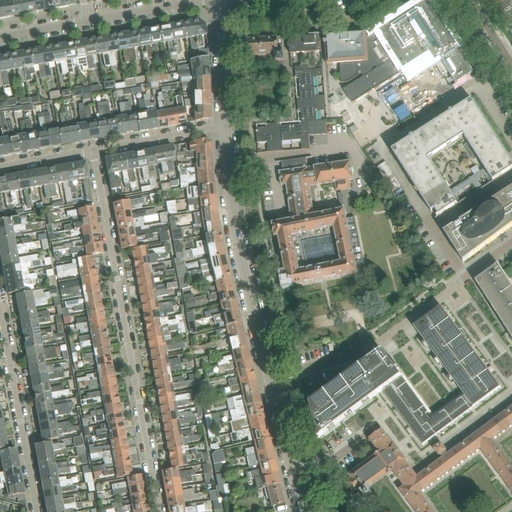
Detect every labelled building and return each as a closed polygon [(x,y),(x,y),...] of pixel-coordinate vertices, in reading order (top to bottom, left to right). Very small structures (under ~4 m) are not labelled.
[(10,17),(11,16),(13,16),(10,0),(9,1),(5,1),(4,0),(0,0),(0,8),(2,18),(6,17),(7,18),(10,17)] [(19,16),(19,14),(24,14),(21,0),(11,0),(10,0),(13,16),(15,15),(16,16),(19,16)] [(21,0),(24,14),(28,13),(29,14),(32,13),(33,12),(34,12),(31,0),(21,0)] [(31,0),(34,12),(35,12),(36,12),(39,12),(39,11),(44,10),(41,0),(31,0)] [(52,9),(53,8),(54,8),(52,0),(41,0),(44,10),(48,9),(49,10),(52,9)] [(52,0),(54,8),(55,8),(56,9),(59,8),(60,7),(64,6),(62,0),(52,0)] [(369,35),(366,35),(369,81),(348,82),(350,86),(344,90),(352,104),(373,91),(372,91),(374,90),(431,54),(434,58),(432,60),(443,76),(444,76),(443,74),(448,71),(455,84),(474,72),(458,47),(457,47),(456,46),(455,44),(456,43),(428,0),(414,0),(392,14),(395,18),(389,21),(384,25),(369,35)] [(511,6),(506,0),(490,0),(499,13),(511,6)] [(199,20),(193,21),(197,47),(203,46),(202,35),(206,35),(205,24),(199,20)] [(198,49),(193,21),(188,22),(187,21),(184,22),(183,23),(181,24),(184,39),(185,38),(189,38),(192,50),(198,49)] [(175,53),(176,53),(181,52),(182,52),(179,39),(184,39),(181,24),(180,24),(179,23),(176,24),(175,25),(170,26),(175,53)] [(175,53),(170,26),(166,26),(165,26),(162,26),(161,27),(159,28),(161,43),(163,42),(167,42),(169,54),(175,53)] [(153,29),(148,30),(153,58),(159,57),(157,44),(161,43),(159,28),(158,28),(156,27),(154,28),(153,28),(153,29)] [(139,39),(138,39),(139,47),(141,46),(145,46),(147,59),(153,58),(148,30),(144,30),(142,30),(140,30),(139,31),(138,31),(139,39)] [(130,33),(126,34),(131,62),(137,61),(134,48),(139,47),(138,39),(139,39),(138,31),(136,32),(135,32),(134,31),(131,32),(130,33)] [(327,64),(345,63),(346,83),(348,83),(348,82),(369,81),(366,35),(366,31),(324,34),(325,41),(324,41),(324,44),(325,44),(327,64)] [(131,62),(126,34),(121,34),(120,34),(117,34),(116,35),(116,36),(118,50),(123,50),(125,63),(131,62)] [(320,34),(310,35),(311,52),(321,52),(320,34)] [(114,51),(118,50),(116,36),(115,36),(114,35),(111,35),(110,37),(105,37),(111,66),(116,65),(114,51)] [(300,53),(311,52),(310,35),(299,36),(300,53)] [(290,54),(300,53),(299,36),(289,36),(289,38),(290,54)] [(111,66),(105,37),(101,38),(100,37),(97,38),(96,39),(95,39),(97,47),(95,47),(96,55),(103,53),(105,67),(111,66)] [(278,37),(247,39),(248,55),(275,53),(276,61),(278,61),(283,61),(284,61),(284,54),(284,51),(283,51),(282,37),(278,37)] [(88,41),(83,41),(88,70),(94,69),(93,64),(98,63),(96,55),(95,47),(97,47),(95,39),(94,39),(93,40),(91,39),(89,39),(88,41)] [(75,42),(74,43),(73,43),(77,66),(82,65),(83,71),(88,70),(83,41),(79,42),(78,41),(75,42)] [(67,44),(63,45),(68,73),(74,72),(73,67),(77,66),(73,43),(72,43),(71,43),(68,43),(67,44)] [(54,54),(52,55),(54,62),(55,62),(56,65),(61,64),(62,74),(68,73),(63,45),(59,46),(57,45),(54,46),(54,47),(53,47),(54,54)] [(45,48),(40,49),(46,78),(51,77),(50,66),(54,66),(54,62),(52,55),(54,54),(53,47),(51,47),(50,47),(49,47),(46,47),(45,48)] [(46,78),(40,49),(36,50),(35,49),(32,50),(31,51),(30,51),(33,66),(38,65),(40,79),(42,87),(47,86),(46,78)] [(178,72),(208,66),(207,49),(203,50),(198,50),(199,54),(200,58),(192,60),(190,60),(190,64),(177,67),(178,72)] [(25,52),(21,53),(26,81),(31,80),(30,75),(35,75),(33,66),(30,51),(29,50),(26,51),(25,52)] [(11,55),(9,55),(12,70),(13,70),(18,69),(20,82),(26,81),(21,53),(16,54),(15,53),(12,53),(11,55)] [(3,55),(2,56),(0,56),(0,65),(4,85),(9,84),(7,71),(11,70),(12,70),(9,55),(7,55),(6,54),(3,55)] [(209,77),(208,66),(178,72),(180,83),(194,80),(209,77)] [(302,70),(295,70),(295,77),(298,77),(299,88),(314,87),(314,77),(323,77),(323,69),(308,70),(308,69),(302,70)] [(193,93),(209,92),(209,77),(194,80),(194,85),(192,85),(193,93)] [(136,86),(135,83),(134,78),(124,80),(124,83),(125,88),(136,86)] [(115,88),(114,85),(114,81),(103,83),(105,90),(115,88)] [(71,88),(71,90),(72,96),(72,97),(82,95),(83,95),(81,88),(81,86),(71,88)] [(93,94),(93,92),(92,86),(81,88),(83,95),(83,96),(92,94),(93,94)] [(315,96),(314,87),(299,88),(300,100),(297,100),(298,105),(325,103),(325,96),(315,96)] [(48,93),(50,100),(58,98),(60,96),(59,91),(48,93)] [(194,100),(195,106),(210,106),(209,92),(193,93),(193,100),(194,100)] [(159,128),(168,126),(163,99),(163,97),(162,93),(158,93),(159,97),(157,98),(158,100),(160,112),(156,113),(159,128)] [(29,98),(30,103),(30,105),(32,105),(40,103),(39,96),(29,98)] [(178,109),(174,110),(177,125),(186,123),(181,96),(176,97),(178,109)] [(17,103),(16,98),(6,100),(7,102),(8,107),(15,106),(17,103)] [(176,117),(174,110),(173,102),(169,103),(168,98),(163,99),(168,126),(177,125),(176,117)] [(141,113),(136,113),(140,132),(149,130),(144,101),(143,99),(138,100),(141,113)] [(453,198),(489,175),(493,181),(511,168),(511,162),(511,161),(471,99),(392,151),(431,212),(435,210),(438,215),(457,203),(453,198)] [(149,130),(159,128),(156,113),(155,110),(154,102),(150,103),(149,100),(144,101),(149,130)] [(108,101),(103,102),(104,106),(109,136),(112,135),(114,136),(116,136),(117,134),(119,134),(116,117),(111,118),(108,101)] [(130,101),(125,103),(130,132),(134,131),(135,132),(140,132),(136,113),(133,114),(130,101)] [(100,120),(96,120),(99,137),(100,137),(101,139),(104,138),(105,136),(109,136),(104,106),(103,102),(97,103),(100,120)] [(122,116),(116,117),(119,134),(121,133),(122,135),(125,134),(126,133),(130,132),(125,103),(119,103),(122,116)] [(303,122),(303,125),(308,124),(308,122),(314,121),(317,121),(316,111),(326,111),(325,103),(298,105),(298,111),(301,110),(302,122),(303,122)] [(81,123),(77,124),(80,141),(81,141),(82,142),(85,142),(86,140),(89,139),(83,107),(83,104),(78,105),(81,123)] [(89,139),(93,139),(95,140),(98,139),(98,138),(99,137),(96,120),(92,121),(89,106),(83,107),(89,139)] [(195,106),(193,106),(193,114),(195,114),(195,116),(195,121),(210,119),(210,106),(195,106)] [(70,107),(64,108),(65,113),(70,143),(75,142),(76,143),(79,143),(79,141),(80,141),(77,124),(73,125),(70,107)] [(7,156),(8,154),(11,154),(6,124),(4,112),(0,112),(0,122),(3,138),(0,138),(0,150),(1,155),(3,155),(4,156),(7,156)] [(49,112),(43,113),(44,113),(50,147),(53,146),(54,147),(57,147),(58,145),(59,145),(60,145),(57,128),(56,128),(52,129),(49,116),(49,112)] [(41,131),(37,132),(40,148),(41,148),(42,149),(45,149),(45,147),(50,147),(44,113),(38,114),(39,118),(41,131)] [(58,128),(57,128),(60,145),(61,144),(62,144),(63,146),(66,145),(67,143),(70,143),(65,113),(60,114),(62,127),(58,128)] [(31,150),(34,149),(36,151),(38,150),(39,148),(40,148),(37,132),(33,132),(30,119),(25,120),(31,150)] [(11,120),(6,121),(6,124),(11,154),(15,153),(17,154),(20,153),(20,152),(21,152),(18,135),(14,136),(11,120)] [(27,151),(31,150),(25,120),(19,121),(22,134),(18,135),(21,152),(22,152),(23,153),(26,152),(27,151)] [(292,141),(291,126),(279,126),(279,123),(273,124),(275,152),(283,151),(282,141),(292,141)] [(256,128),(257,143),(267,143),(268,152),(275,152),(273,124),(268,124),(268,127),(266,127),(256,128)] [(309,136),(308,124),(303,125),(291,126),(292,141),(301,140),(302,150),(310,149),(309,136)] [(349,129),(352,134),(358,130),(355,125),(349,129)] [(206,139),(185,143),(186,152),(211,151),(211,143),(206,139)] [(175,161),(172,146),(162,148),(168,174),(173,173),(171,162),(175,161)] [(162,148),(154,149),(156,164),(160,164),(162,176),(168,174),(162,148)] [(156,164),(154,149),(144,151),(149,180),(150,186),(151,188),(156,187),(155,182),(152,166),(157,165),(156,164)] [(144,181),(149,180),(144,151),(134,153),(137,169),(141,168),(144,181)] [(196,157),(196,163),(212,163),(211,151),(186,152),(179,152),(176,152),(176,157),(186,156),(186,158),(196,157)] [(134,153),(124,155),(130,187),(131,190),(137,189),(136,186),(133,170),(137,169),(134,153)] [(130,187),(124,155),(115,156),(118,173),(122,172),(125,188),(130,187)] [(105,158),(112,197),(122,195),(119,179),(118,173),(115,156),(105,158)] [(350,161),(314,167),(307,168),(306,158),(285,161),(276,162),(276,163),(281,162),(282,171),(279,172),(281,186),(286,185),(286,186),(286,187),(287,191),(287,193),(288,196),(289,204),(289,207),(290,210),(291,220),(272,223),(272,224),(275,237),(278,237),(286,273),(282,274),(285,288),(293,286),(357,273),(355,262),(363,260),(355,217),(347,218),(345,209),(313,215),(309,185),(316,184),(316,185),(334,182),(335,191),(350,189),(349,180),(353,180),(350,161)] [(75,164),(78,180),(83,179),(86,195),(81,196),(81,198),(82,203),(92,201),(85,162),(75,164)] [(178,164),(180,176),(213,173),(212,163),(196,163),(197,168),(187,168),(182,169),(182,164),(178,164)] [(79,185),(78,180),(75,164),(65,165),(71,194),(76,193),(75,186),(79,185)] [(65,165),(56,167),(59,183),(63,183),(66,199),(67,205),(73,204),(72,200),(71,194),(65,165)] [(55,184),(59,183),(56,167),(46,169),(51,198),(57,197),(55,184)] [(436,217),(435,218),(463,262),(511,225),(511,168),(493,181),(489,183),(482,188),(477,191),(460,201),(457,203),(438,215),(436,216),(436,217)] [(36,171),(39,187),(44,186),(46,199),(51,198),(46,169),(36,171)] [(34,188),(39,187),(36,171),(26,173),(31,201),(37,201),(34,188)] [(26,173),(16,174),(19,191),(24,190),(27,206),(32,205),(31,201),(26,173)] [(213,173),(180,176),(180,182),(181,188),(185,188),(188,188),(188,182),(198,181),(198,186),(214,185),(213,173)] [(15,191),(19,191),(16,174),(7,176),(12,205),(18,204),(15,191)] [(7,176),(0,177),(0,194),(4,193),(7,206),(12,205),(7,176)] [(188,188),(185,188),(187,200),(188,199),(215,196),(214,185),(198,186),(188,188)] [(158,194),(149,195),(151,204),(162,202),(160,196),(158,194)] [(142,196),(113,202),(115,213),(130,210),(142,208),(141,204),(143,204),(142,196)] [(201,211),(216,209),(216,208),(215,196),(188,199),(188,206),(193,205),(194,212),(201,211)] [(172,202),(166,203),(168,214),(170,215),(174,214),(172,202)] [(78,210),(67,212),(68,217),(79,215),(80,219),(95,216),(93,207),(78,210)] [(130,210),(115,213),(117,222),(144,218),(157,215),(156,209),(142,211),(131,214),(130,210)] [(192,219),(193,226),(218,222),(216,209),(201,211),(201,212),(202,218),(192,219)] [(44,214),(45,222),(46,226),(51,225),(53,224),(51,212),(44,214)] [(167,223),(166,214),(159,215),(161,224),(165,223),(167,223)] [(65,231),(70,230),(97,225),(95,216),(80,219),(81,223),(64,226),(65,231)] [(19,217),(0,220),(0,229),(25,226),(27,225),(26,219),(20,221),(19,217)] [(144,223),(144,218),(117,222),(118,231),(141,227),(143,227),(142,223),(144,223)] [(204,231),(205,236),(220,233),(218,222),(193,226),(194,233),(204,231)] [(83,237),(98,235),(97,225),(70,230),(71,236),(83,234),(83,237)] [(25,226),(0,229),(0,239),(14,237),(22,235),(21,232),(25,231),(25,226)] [(141,227),(118,231),(120,240),(150,235),(149,231),(149,229),(141,231),(141,227)] [(222,244),(220,233),(205,236),(206,240),(196,242),(197,249),(222,244)] [(53,252),(61,251),(100,244),(98,235),(83,237),(84,241),(72,243),(64,244),(64,246),(52,248),(53,252)] [(152,235),(150,235),(120,240),(121,249),(137,247),(136,243),(148,240),(147,239),(152,239),(152,235)] [(14,237),(0,239),(0,248),(33,243),(32,237),(14,240),(14,237)] [(33,243),(0,248),(0,251),(1,258),(17,255),(28,253),(27,249),(35,248),(34,242),(33,243)] [(173,244),(175,254),(182,252),(180,242),(173,244)] [(87,256),(102,253),(100,244),(61,251),(62,256),(74,254),(76,253),(77,257),(87,256)] [(222,244),(197,249),(182,252),(175,254),(176,259),(174,259),(175,266),(182,265),(181,259),(198,255),(209,253),(210,258),(225,254),(222,244)] [(132,249),(133,258),(160,253),(165,253),(164,247),(148,250),(147,247),(132,249)] [(134,263),(133,263),(134,267),(135,267),(150,264),(157,263),(156,259),(161,258),(160,253),(133,258),(134,263)] [(227,267),(225,254),(210,258),(199,260),(202,272),(227,267)] [(17,255),(1,258),(3,267),(31,262),(40,260),(39,255),(18,259),(17,255)] [(56,273),(94,266),(92,257),(77,259),(78,263),(55,267),(56,273)] [(31,262),(3,267),(4,276),(28,272),(27,268),(32,267),(31,262)] [(135,269),(134,269),(135,273),(136,273),(136,276),(167,271),(166,265),(158,266),(158,267),(151,268),(150,264),(135,267),(135,269)] [(511,264),(504,271),(498,264),(475,281),(511,338),(511,264)] [(80,274),(81,277),(95,275),(95,274),(97,273),(96,270),(95,270),(94,266),(56,273),(57,278),(80,274)] [(227,267),(202,272),(204,283),(215,281),(230,277),(227,267)] [(183,268),(176,270),(177,278),(182,277),(199,273),(198,268),(184,271),(183,268)] [(138,285),(154,282),(153,279),(175,275),(174,270),(167,271),(136,276),(137,281),(136,281),(137,285),(138,285)] [(28,272),(4,276),(6,285),(35,280),(37,279),(37,274),(29,276),(28,272)] [(60,291),(71,289),(97,284),(96,280),(98,279),(97,276),(96,276),(95,275),(81,277),(82,281),(59,285),(60,291)] [(206,288),(207,295),(232,288),(230,277),(215,281),(216,286),(206,288)] [(35,280),(6,285),(8,294),(33,289),(32,286),(36,285),(35,280)] [(138,287),(137,287),(138,290),(139,290),(140,294),(172,289),(177,288),(176,281),(166,283),(166,285),(154,287),(154,282),(138,285),(138,287)] [(76,297),(84,296),(99,293),(99,292),(100,291),(99,288),(98,288),(97,284),(71,289),(60,291),(61,296),(75,293),(76,297)] [(18,304),(46,298),(52,297),(59,296),(57,287),(55,288),(56,293),(49,295),(48,293),(42,294),(42,290),(16,294),(16,295),(13,296),(14,301),(17,300),(18,304)] [(191,287),(182,289),(183,296),(184,301),(191,299),(193,298),(192,294),(191,287)] [(220,303),(235,300),(232,288),(207,295),(209,301),(219,299),(220,303)] [(141,303),(157,301),(156,297),(168,295),(168,294),(172,293),(172,289),(140,294),(141,299),(140,299),(140,302),(141,303)] [(85,299),(67,302),(68,308),(74,307),(100,302),(100,298),(101,297),(100,294),(99,294),(99,293),(84,296),(85,299)] [(18,304),(19,312),(35,310),(35,307),(48,304),(46,298),(18,304)] [(191,299),(184,301),(186,308),(193,306),(191,299)] [(235,300),(220,303),(222,308),(211,311),(213,317),(238,311),(235,300)] [(141,303),(143,312),(173,307),(172,301),(169,302),(157,304),(157,301),(141,303)] [(101,306),(100,302),(74,307),(75,312),(87,310),(87,313),(102,311),(102,310),(103,309),(102,306),(101,306)] [(381,349),(309,402),(318,437),(319,438),(382,391),(422,445),(500,387),(440,306),(413,326),(463,394),(431,418),(430,419),(429,419),(425,414),(428,412),(381,349)] [(145,321),(167,318),(166,314),(171,313),(174,312),(173,307),(143,312),(144,317),(143,317),(143,320),(145,321)] [(36,313),(35,310),(19,312),(21,322),(49,317),(55,316),(56,315),(55,310),(36,313)] [(102,312),(102,311),(87,313),(88,317),(75,320),(76,325),(104,320),(103,316),(104,315),(104,312),(102,312)] [(241,323),(238,311),(213,317),(214,323),(217,322),(219,328),(226,326),(241,323)] [(146,327),(146,331),(184,324),(182,315),(175,316),(175,320),(167,321),(167,318),(145,321),(145,323),(144,323),(144,326),(146,327)] [(21,322),(22,331),(38,328),(38,324),(50,322),(49,317),(21,322)] [(104,324),(104,320),(76,325),(77,330),(90,328),(91,332),(105,329),(105,328),(106,327),(106,324),(104,324)] [(193,334),(197,333),(194,321),(193,322),(188,323),(189,332),(193,334)] [(226,328),(216,330),(216,331),(219,342),(244,335),(243,332),(243,331),(241,323),(226,326),(226,328)] [(186,333),(184,324),(146,331),(147,335),(146,335),(147,339),(148,339),(148,340),(170,336),(169,332),(177,331),(178,335),(186,333)] [(39,332),(38,328),(22,331),(24,340),(52,335),(51,330),(39,332)] [(106,330),(105,329),(91,332),(91,335),(78,338),(79,343),(107,338),(106,334),(107,333),(107,330),(106,330)] [(24,340),(26,349),(42,346),(41,343),(57,340),(56,339),(64,337),(63,333),(58,334),(52,335),(24,340)] [(231,346),(232,350),(247,347),(244,335),(219,342),(197,347),(192,348),(193,353),(215,347),(216,349),(220,348),(231,346)] [(149,344),(150,349),(182,343),(180,337),(170,339),(170,336),(148,340),(148,341),(147,341),(148,344),(149,344)] [(108,342),(107,338),(79,343),(80,348),(93,345),(94,349),(109,347),(108,346),(110,345),(109,342),(108,342)] [(182,343),(150,349),(151,359),(167,356),(166,351),(182,348),(182,343)] [(292,346),(293,358),(324,356),(323,344),(292,346)] [(42,346),(26,349),(27,358),(56,353),(55,347),(42,350),(42,346)] [(109,348),(109,347),(94,349),(95,353),(82,356),(83,361),(110,356),(109,352),(111,351),(110,348),(109,348)] [(218,366),(224,364),(249,358),(247,347),(232,350),(233,356),(223,358),(223,360),(217,362),(218,366)] [(29,367),(29,368),(45,365),(45,364),(44,361),(57,358),(56,353),(27,358),(29,367)] [(112,365),(110,356),(83,361),(84,367),(97,364),(97,368),(97,369),(112,366),(112,365)] [(153,369),(176,365),(181,364),(180,358),(168,361),(167,356),(151,359),(153,369)] [(236,368),(237,373),(252,369),(252,368),(251,363),(249,358),(224,364),(218,366),(219,372),(226,370),(236,368)] [(155,378),(170,375),(170,371),(182,369),(181,364),(176,365),(153,369),(154,373),(153,374),(153,377),(155,377),(155,378)] [(45,366),(45,365),(29,368),(29,369),(31,378),(62,373),(61,367),(53,369),(52,365),(45,366)] [(86,378),(76,379),(76,383),(84,381),(86,381),(114,376),(112,367),(112,366),(97,369),(98,369),(94,370),(95,374),(85,376),(86,378)] [(228,380),(230,386),(255,380),(252,369),(237,373),(238,377),(228,380)] [(31,378),(33,387),(49,384),(48,381),(64,378),(63,373),(62,373),(31,378)] [(156,383),(157,387),(184,382),(183,377),(171,379),(170,375),(155,378),(155,379),(154,380),(155,382),(156,383)] [(88,390),(101,388),(116,385),(115,384),(117,383),(116,380),(115,380),(114,376),(86,381),(87,386),(88,390)] [(158,396),(174,393),(173,389),(195,385),(194,380),(189,381),(184,382),(157,387),(157,391),(156,392),(157,395),(158,395),(158,396)] [(207,380),(198,382),(197,382),(199,394),(208,392),(209,391),(207,380)] [(256,384),(255,380),(230,386),(231,393),(242,390),(243,395),(257,391),(256,385),(256,384)] [(49,388),(49,384),(33,387),(34,396),(63,391),(62,386),(49,388)] [(116,386),(116,385),(101,388),(102,392),(90,394),(86,394),(87,399),(117,394),(116,390),(118,389),(117,386),(116,386)] [(73,390),(69,390),(63,391),(34,396),(36,405),(52,402),(51,399),(67,396),(70,395),(69,393),(76,392),(75,389),(73,390)] [(243,395),(232,397),(235,409),(260,403),(257,391),(243,395)] [(208,392),(199,394),(200,403),(204,402),(203,396),(208,395),(208,392)] [(158,397),(157,397),(158,401),(159,401),(160,404),(187,400),(192,399),(191,396),(191,394),(174,397),(174,393),(158,396),(158,397)] [(103,402),(104,405),(119,403),(119,402),(120,401),(119,398),(118,398),(117,394),(87,399),(79,401),(81,409),(88,408),(88,405),(103,402)] [(161,413),(177,411),(176,407),(188,405),(187,400),(160,404),(161,409),(159,409),(160,413),(161,413)] [(53,406),(52,402),(36,405),(38,414),(62,410),(71,408),(74,408),(73,402),(68,403),(53,406)] [(89,415),(82,416),(83,418),(86,418),(90,417),(93,417),(120,412),(120,408),(121,407),(120,404),(119,404),(119,403),(104,405),(105,409),(89,412),(89,415)] [(235,409),(229,410),(232,422),(263,414),(260,403),(235,409)] [(351,479),(346,483),(349,488),(353,493),(358,489),(364,498),(371,493),(370,491),(370,492),(368,488),(386,475),(387,474),(392,471),(396,476),(399,480),(404,486),(399,490),(415,511),(433,511),(420,493),(426,488),(480,449),(511,491),(511,467),(492,440),(511,425),(511,406),(447,455),(445,451),(446,450),(441,443),(434,448),(439,456),(441,455),(443,458),(417,477),(405,461),(406,460),(393,442),(392,443),(392,442),(382,430),(369,439),(379,452),(373,456),(373,457),(348,475),(351,479)] [(38,414),(39,424),(56,421),(55,417),(70,414),(72,414),(71,408),(62,410),(38,414)] [(162,415),(161,415),(161,419),(162,419),(163,423),(193,417),(194,417),(194,415),(192,415),(192,412),(185,413),(184,410),(177,411),(161,413),(162,415)] [(121,416),(120,412),(93,417),(94,422),(107,420),(107,423),(122,421),(122,420),(123,419),(122,416),(121,416)] [(233,433),(266,425),(263,414),(232,422),(231,422),(233,433)] [(165,431),(165,432),(180,429),(179,425),(191,423),(194,422),(193,417),(163,423),(164,427),(163,427),(163,431),(165,431)] [(56,426),(56,421),(39,424),(41,433),(73,428),(72,423),(56,426)] [(95,435),(98,434),(124,430),(123,426),(124,425),(123,422),(122,422),(122,421),(107,423),(100,425),(100,430),(95,431),(95,435)] [(254,441),(269,437),(267,429),(266,428),(266,425),(233,433),(229,434),(231,442),(240,440),(239,439),(247,437),(248,441),(254,440),(254,441)] [(80,426),(73,428),(41,433),(43,442),(59,439),(58,435),(73,432),(75,432),(76,436),(80,435),(81,433),(80,426)] [(166,437),(166,441),(194,436),(193,430),(181,433),(180,429),(165,432),(165,433),(164,433),(164,437),(166,437)] [(124,434),(124,430),(98,434),(95,435),(89,436),(86,436),(87,442),(98,440),(110,438),(110,442),(125,439),(125,438),(126,437),(126,434),(124,434)] [(167,445),(166,445),(167,449),(168,449),(168,450),(188,446),(187,442),(195,441),(199,440),(198,435),(194,436),(166,441),(167,445)] [(80,437),(73,438),(75,447),(83,446),(82,438),(80,437)] [(245,450),(247,456),(272,450),(269,437),(254,441),(254,442),(255,447),(245,450)] [(93,445),(88,446),(89,455),(97,453),(101,453),(127,448),(126,444),(127,443),(127,440),(126,440),(125,439),(110,442),(111,445),(99,447),(94,448),(93,445)] [(51,442),(35,445),(37,454),(65,449),(64,443),(52,445),(51,442)] [(85,455),(83,446),(75,447),(77,456),(85,455)] [(168,451),(167,451),(168,454),(169,455),(170,458),(197,453),(196,448),(188,449),(188,446),(168,450),(168,451)] [(0,461),(17,458),(15,448),(0,451),(0,461)] [(101,453),(97,453),(98,459),(103,458),(104,462),(129,457),(128,456),(130,455),(129,452),(128,452),(127,448),(101,453)] [(37,454),(38,463),(55,460),(54,457),(66,454),(65,449),(37,454)] [(260,465),(274,461),(272,450),(247,456),(249,467),(260,465)] [(215,451),(212,455),(213,464),(221,462),(219,451),(215,451)] [(197,453),(170,458),(171,468),(187,465),(186,461),(201,458),(202,463),(206,462),(208,460),(207,452),(197,453)] [(104,465),(92,467),(93,472),(98,471),(104,470),(130,466),(130,462),(131,461),(130,458),(129,458),(129,457),(104,462),(104,465)] [(19,467),(17,458),(0,461),(0,466),(3,466),(3,470),(19,467)] [(55,460),(38,463),(40,472),(68,467),(67,461),(55,464),(55,460)] [(261,469),(245,473),(247,479),(255,478),(277,472),(276,468),(275,461),(260,465),(261,469)] [(213,464),(215,473),(222,471),(221,462),(213,464)] [(206,474),(210,473),(209,466),(206,464),(201,464),(203,474),(206,474)] [(117,478),(132,475),(130,466),(104,470),(105,476),(116,474),(117,478)] [(0,479),(20,476),(19,467),(3,470),(4,473),(0,473),(0,479)] [(40,472),(42,481),(58,478),(57,475),(69,473),(68,467),(40,472)] [(163,481),(176,479),(191,476),(194,476),(193,470),(190,471),(178,473),(177,469),(162,471),(163,481)] [(85,483),(87,483),(92,482),(90,472),(88,473),(83,473),(85,483)] [(258,489),(264,487),(280,484),(278,476),(277,472),(255,478),(258,489)] [(222,474),(216,475),(218,486),(223,485),(225,485),(222,474)] [(112,490),(121,488),(144,484),(142,475),(127,478),(128,482),(116,484),(111,485),(112,490)] [(20,476),(0,479),(0,488),(7,488),(22,485),(20,476)] [(165,490),(180,487),(180,484),(192,482),(191,476),(176,479),(163,481),(165,490)] [(58,478),(42,481),(43,490),(54,488),(72,485),(71,480),(65,481),(64,477),(58,478)] [(144,484),(121,488),(112,490),(113,495),(118,494),(130,492),(130,496),(145,494),(144,484)] [(281,490),(281,488),(280,484),(264,487),(267,499),(270,499),(271,506),(285,503),(282,493),(281,490)] [(22,485),(7,488),(8,497),(11,496),(12,499),(17,498),(18,503),(26,506),(25,499),(22,485)] [(72,485),(54,488),(43,490),(45,499),(61,497),(61,493),(73,491),(72,485)] [(217,486),(216,487),(218,499),(225,497),(223,485),(218,486),(217,486)] [(181,491),(180,487),(165,490),(167,499),(194,495),(193,489),(181,491)] [(147,503),(145,494),(130,496),(131,500),(119,502),(115,502),(110,503),(111,509),(116,508),(147,503)] [(197,494),(194,495),(167,499),(168,508),(184,505),(183,502),(195,500),(198,499),(197,494)] [(62,500),(61,497),(45,499),(47,508),(75,503),(74,497),(62,500)] [(47,508),(47,511),(72,511),(72,509),(82,508),(81,502),(75,503),(47,508)] [(117,511),(124,511),(133,510),(133,511),(144,511),(149,511),(147,503),(116,508),(117,511)]
